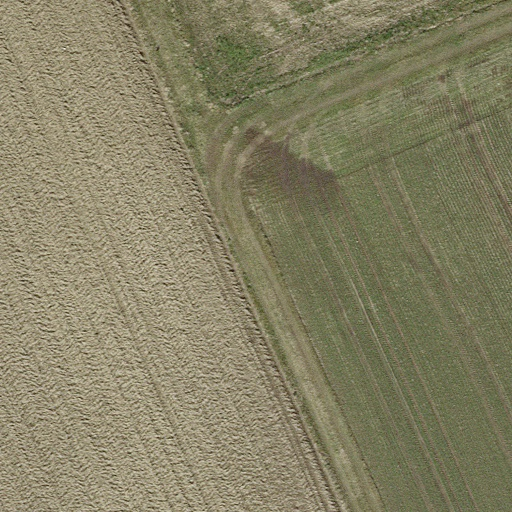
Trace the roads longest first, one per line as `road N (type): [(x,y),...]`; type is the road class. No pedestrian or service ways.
road 1 (track): [(374,511),(163,0)]
road 2 (track): [(218,134),(511,11)]
